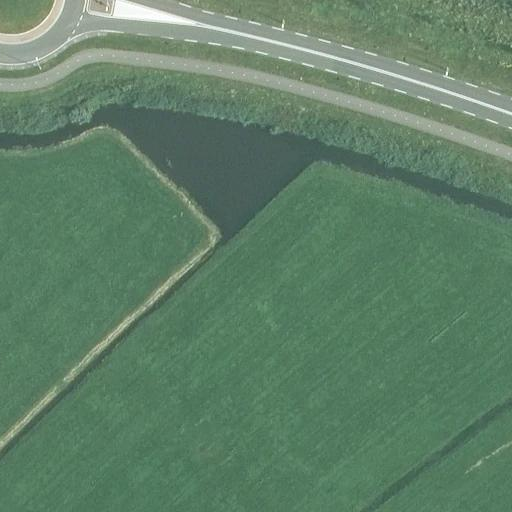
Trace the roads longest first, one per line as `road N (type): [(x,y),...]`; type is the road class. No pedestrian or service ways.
road 1 (primary): [(511,114),(248,35)]
road 2 (primary): [(62,24),(248,35)]
